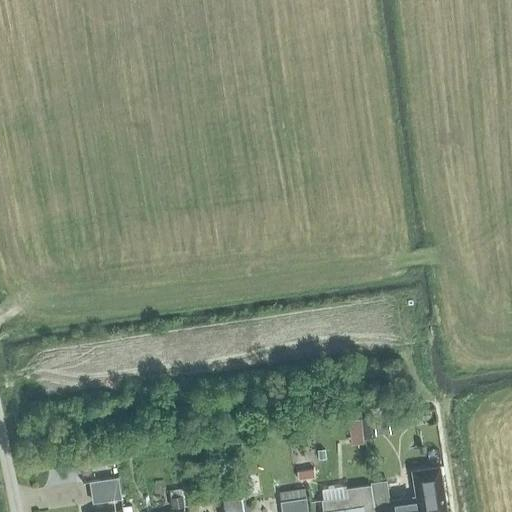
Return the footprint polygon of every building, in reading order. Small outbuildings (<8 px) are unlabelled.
[(387,417),(373,419),(375,431),(389,429),(387,417)] [(360,429),(360,420),(347,421),(348,430),(360,429)] [(82,475),(87,475),(90,472),(90,467),(87,463),(82,463),(79,466),(78,471),(82,475)] [(260,464),(242,465),(243,477),(261,475),(260,464)] [(386,480),(370,483),(374,510),(384,509),(384,511),(445,511),(439,467),(428,469),(431,488),(414,490),(415,498),(389,502),(386,480)] [(121,499),(118,477),(82,483),(82,484),(83,484),(83,483),(90,482),(93,504),(121,499)] [(370,485),(346,489),(347,497),(323,500),(324,510),(322,511),(362,511),(363,511),(373,510),(370,485)] [(183,507),(182,496),(170,498),(172,508),(183,507)] [(232,511),(235,511),(234,511),(249,511),(247,497),(222,501),(223,511),(232,511)] [(307,511),(306,498),(280,502),(281,511),(307,511)]
